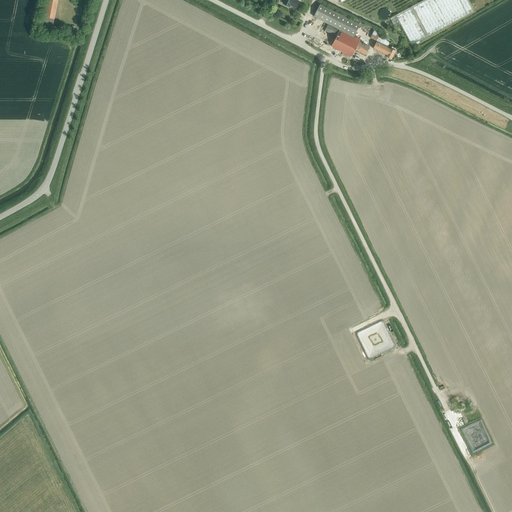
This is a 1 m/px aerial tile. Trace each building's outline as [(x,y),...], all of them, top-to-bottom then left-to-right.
[(48,0),(45,17),(54,19),(57,0),(48,0)] [(285,0),(283,4),(290,7),(290,5),(296,8),(299,2),(295,0),(285,0)] [(423,0),(396,15),(390,18),(395,27),(400,24),(412,45),(474,11),(472,8),(467,0),(423,0)] [(336,37),(331,46),(352,57),(355,50),(365,55),(369,47),(359,42),(360,40),(355,37),(354,38),(353,38),(360,24),(320,4),(314,17),(328,24),(325,31),(336,37)] [(374,30),(370,38),(377,41),(373,49),(386,55),(386,56),(389,57),(389,58),(390,59),(391,58),(392,59),(396,51),(393,50),(394,48),(392,46),(391,48),(388,47),(391,40),(383,36),(383,34),(374,30)]
